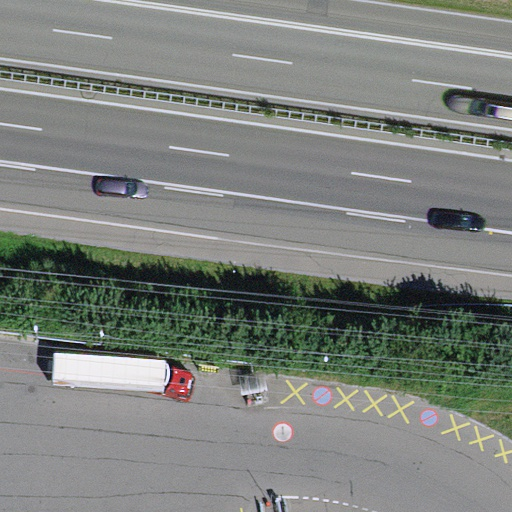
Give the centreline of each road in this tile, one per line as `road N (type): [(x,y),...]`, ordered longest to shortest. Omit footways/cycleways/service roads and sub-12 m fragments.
road 1 (motorway): [(0,123),(511,195)]
road 2 (motorway): [(511,93),(0,22)]
